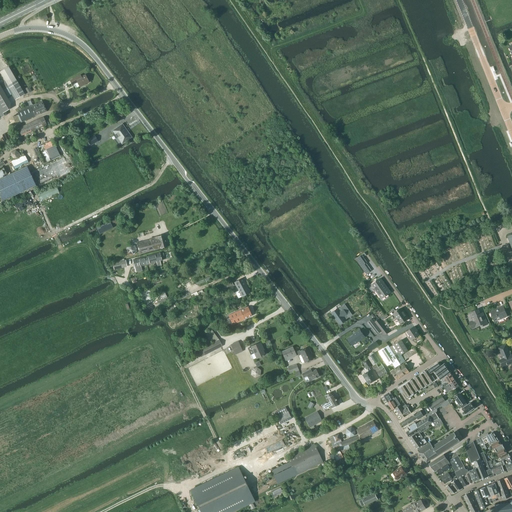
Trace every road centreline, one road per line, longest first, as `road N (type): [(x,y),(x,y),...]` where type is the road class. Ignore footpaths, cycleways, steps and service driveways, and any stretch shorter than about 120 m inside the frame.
road 1 (unclassified): [(52,29),(87,48),(306,328)]
road 2 (track): [(258,465),(235,462),(182,485),(155,486),(102,511)]
road 3 (residential): [(451,499),(375,402)]
